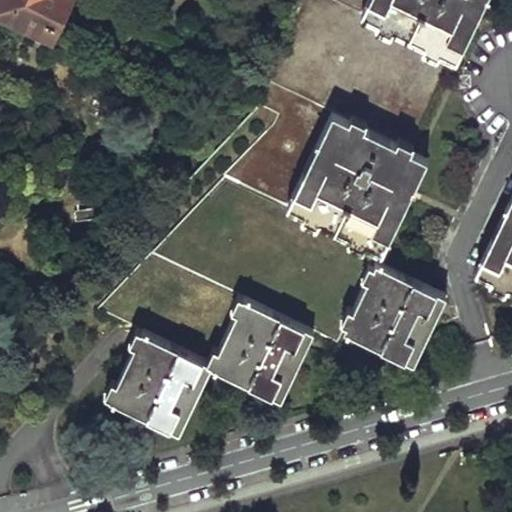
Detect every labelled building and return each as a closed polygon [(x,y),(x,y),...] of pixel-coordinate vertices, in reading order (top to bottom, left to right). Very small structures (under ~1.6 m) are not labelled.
[(0,0),(0,11),(52,38),(69,0),(0,0)] [(452,63),(483,0),(368,0),(360,17),(452,63)] [(375,253),(421,160),(326,114),(280,207),(375,253)] [(511,179),(465,272),(511,295),(511,179)] [(404,365),(437,299),(369,265),(336,331),(404,365)] [(275,403),(307,336),(237,303),(205,371),(275,403)] [(175,433),(204,370),(137,340),(107,403),(175,433)]
